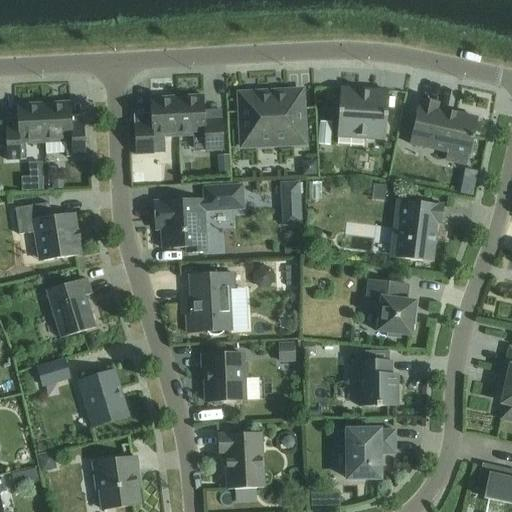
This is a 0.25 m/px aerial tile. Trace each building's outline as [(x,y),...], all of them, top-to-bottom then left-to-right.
[(337,129),(336,144),(362,146),(363,139),(385,140),(388,92),(340,89),(337,129)] [(288,92),(238,94),(240,133),(256,133),(256,147),(305,145),(303,109),(289,109),(288,92)] [(176,98),(178,137),(193,136),(193,144),(199,144),(200,152),(223,151),(222,120),(205,121),(203,96),(176,98)] [(178,137),(176,98),(150,99),(151,124),(134,125),(135,155),(159,154),(159,146),(165,145),(164,138),(178,137)] [(420,100),(410,145),(450,154),(451,151),(468,155),(467,157),(468,158),(477,119),(437,110),(438,104),(420,100)] [(43,104),(45,144),(46,154),(66,153),(66,158),(85,157),(83,123),(72,124),(70,103),(43,104)] [(45,144),(43,104),(16,105),(17,126),(5,127),(7,161),(26,160),(25,145),(45,144)] [(335,142),(336,118),(323,118),(322,142),(335,142)] [(229,154),(218,155),(219,173),(230,172),(229,154)] [(303,163),(303,175),(316,175),(316,162),(303,163)] [(164,172),(132,174),(133,186),(165,184),(164,172)] [(44,176),(22,177),(23,191),(44,190),(44,176)] [(63,181),(52,181),(52,189),(64,189),(63,181)] [(300,203),(299,181),(280,182),(281,204),(300,203)] [(373,193),(385,194),(387,184),(374,183),(373,193)] [(162,230),(163,250),(187,248),(187,253),(206,252),(203,212),(209,211),(209,205),(243,203),(242,186),(204,188),(204,200),(154,203),(155,230),(162,230)] [(203,187),(181,189),(182,198),(204,196),(203,187)] [(402,201),(395,259),(432,263),(434,244),(433,243),(436,223),(441,224),(444,206),(402,201)] [(40,242),(43,262),(81,256),(79,239),(75,240),(71,214),(51,218),(49,204),(15,209),(19,236),(34,233),(41,240),(40,242)] [(230,290),(235,290),(234,274),(189,276),(191,317),(186,317),(187,334),(206,333),(209,335),(213,336),(218,336),(222,335),(224,332),(232,331),(230,290)] [(85,296),(91,295),(86,279),(46,291),(61,339),(95,329),(85,296)] [(400,335),(411,337),(413,318),(415,318),(416,309),(414,309),(415,302),(406,301),(408,285),(368,280),(366,302),(368,302),(379,311),(377,332),(387,333),(387,337),(400,339),(400,335)] [(295,362),(295,343),(281,343),(281,362),(295,362)] [(315,343),(301,343),(301,352),(315,352),(315,343)] [(504,404),(502,418),(511,420),(511,350),(510,350),(507,366),(511,367),(502,404),(504,404)] [(242,379),(246,379),(246,363),(242,363),(242,354),(202,355),(202,372),(206,372),(207,403),(211,403),(214,406),(220,406),(222,402),(243,402),(242,379)] [(66,359),(36,368),(42,387),(71,378),(66,359)] [(359,407),(397,407),(397,386),(395,386),(395,377),(397,377),(397,376),(391,376),(391,362),(351,362),(351,378),(358,378),(359,407)] [(79,382),(93,428),(128,417),(122,399),(120,399),(117,388),(119,387),(114,371),(79,382)] [(251,375),(251,399),(264,398),(264,375),(251,375)] [(347,447),(347,479),(379,479),(379,455),(395,455),(395,431),(337,431),(337,448),(347,447)] [(227,490),(263,489),(261,434),(217,436),(218,454),(226,454),(227,490)] [(55,455),(39,458),(42,473),(52,471),(56,464),(55,455)] [(134,475),(138,474),(136,458),(93,464),(96,490),(100,490),(103,511),(139,506),(134,475)] [(511,470),(482,464),(476,490),(490,493),(488,501),(511,505),(511,470)] [(37,469),(13,474),(16,486),(40,480),(37,469)] [(324,494),(310,494),(310,507),(324,507),(324,494)]
